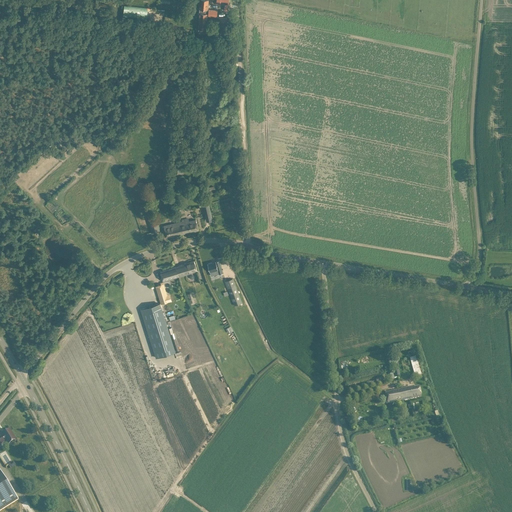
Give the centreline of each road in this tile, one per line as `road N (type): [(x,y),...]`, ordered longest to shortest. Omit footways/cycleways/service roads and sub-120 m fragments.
road 1 (unclassified): [(326,263),(215,235),(155,243),(113,267),(21,374)]
road 2 (unclassified): [(467,286),(480,253),(471,125),(482,0)]
road 3 (unclassified): [(376,511),(341,431),(326,263)]
road 4 (track): [(247,242),(238,14)]
road 5 (secondary): [(91,511),(21,374)]
road 6 (unclassified): [(467,286),(326,263)]
